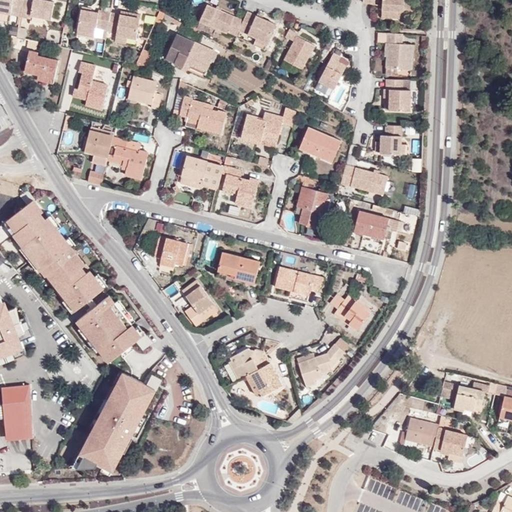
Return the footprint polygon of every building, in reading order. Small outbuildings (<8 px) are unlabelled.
[(10,14),(10,11),(21,13),(23,0),(0,0),(0,12),(6,14),(10,14)] [(54,0),(23,0),(21,13),(21,14),(32,16),(32,14),(52,17),(55,0),(54,0)] [(227,31),(230,25),(239,29),(244,19),(235,14),(235,13),(208,0),(199,19),(227,31)] [(385,0),(385,6),(394,7),(394,13),(406,14),(415,14),(416,1),(408,0),(385,0)] [(394,13),(394,7),(385,6),(384,16),(394,17),(394,13)] [(96,30),(96,27),(109,29),(112,12),(91,8),(83,7),(79,27),(96,30)] [(122,10),(122,13),(112,12),(109,29),(118,30),(118,32),(128,34),(137,36),(141,14),(122,10)] [(165,13),(160,10),(156,21),(160,23),(162,20),(165,13)] [(248,11),(244,19),(239,29),(256,37),(253,44),(265,49),(276,24),(248,11)] [(162,20),(169,23),(172,17),(165,13),(162,20)] [(27,31),(18,29),(17,36),(25,38),(27,31)] [(127,41),(128,34),(118,32),(117,39),(127,41)] [(416,43),(404,42),(404,33),(390,32),(390,42),(388,42),(387,49),(390,49),(390,54),(389,66),(414,67),(416,43)] [(175,62),(174,63),(184,67),(186,61),(191,64),(206,71),(212,59),(196,51),(199,44),(177,34),(166,57),(175,62)] [(299,34),(286,59),(303,68),(316,44),(299,34)] [(27,47),(37,48),(38,41),(25,38),(17,36),(11,35),(10,44),(27,48),(27,47)] [(25,71),(38,74),(54,77),(59,59),(38,55),(39,51),(30,49),(25,71)] [(153,57),(142,52),(136,64),(148,68),(153,57)] [(334,53),(319,81),(335,89),(347,65),(339,61),(341,57),(334,53)] [(101,82),(93,80),(96,67),(96,65),(81,61),(79,71),(82,72),(78,88),(75,87),(73,96),(87,99),(85,105),(102,109),(108,84),(101,82)] [(97,76),(99,68),(96,67),(93,80),(101,82),(102,77),(97,76)] [(37,79),(53,82),(54,77),(38,74),(37,79)] [(134,76),(133,80),(132,87),(129,97),(151,103),(151,107),(158,109),(162,94),(155,92),(157,82),(134,76)] [(413,89),(406,89),(407,79),(390,79),(389,88),(386,88),(384,88),(384,95),(386,96),(390,96),(390,110),(412,110),(413,89)] [(187,117),(199,120),(198,124),(197,127),(222,133),(227,111),(218,109),(218,110),(213,109),(205,107),(206,103),(206,102),(192,99),(192,97),(185,95),(181,112),(180,115),(187,117)] [(260,99),(258,95),(244,104),(246,107),(260,99)] [(282,123),(292,127),(296,110),(286,106),(283,117),(282,123)] [(177,120),(178,115),(180,115),(181,112),(174,110),(172,118),(177,120)] [(277,143),(282,123),(283,117),(265,112),(263,119),(258,118),(258,116),(247,113),(241,138),(260,143),(261,138),(277,143)] [(381,133),(380,152),(400,153),(400,144),(402,125),(386,124),(386,133),(381,133)] [(114,132),(91,126),(91,130),(114,136),(114,132)] [(309,126),(300,148),(332,162),(342,140),(332,136),(330,139),(325,136),(326,133),(309,126)] [(114,136),(91,130),(86,149),(109,155),(111,146),(114,136)] [(126,147),(127,139),(114,136),(111,146),(116,147),(114,156),(124,158),(123,164),(123,165),(127,166),(126,169),(125,175),(142,179),(148,151),(140,149),(140,151),(126,147)] [(277,143),(261,138),(260,143),(275,147),(277,143)] [(140,149),(142,143),(127,139),(126,147),(140,151),(140,149)] [(94,155),(93,160),(106,163),(107,160),(109,155),(86,149),(85,152),(94,155)] [(114,156),(109,155),(107,160),(123,164),(124,158),(114,156)] [(208,160),(188,155),(182,175),(203,180),(202,182),(218,187),(222,172),(223,166),(208,162),(208,160)] [(413,159),(413,171),(422,171),(422,159),(413,159)] [(389,176),(346,164),(342,182),(384,193),(389,176)] [(224,165),(223,166),(222,172),(227,173),(224,185),(234,187),(233,191),(238,193),(236,203),(252,207),(259,179),(250,177),(249,179),(241,177),(243,170),(224,165)] [(91,170),(88,181),(101,184),(104,173),(91,170)] [(324,181),(300,174),(293,179),(323,187),(324,181)] [(201,186),(201,185),(217,190),(218,187),(202,182),(203,180),(182,175),(181,181),(201,186)] [(223,191),(232,193),(233,191),(234,187),(224,185),(223,191)] [(323,208),(325,199),(327,200),(329,193),(302,186),(297,206),(303,207),(300,222),(325,229),(329,210),(328,210),(323,208)] [(20,195),(28,204),(33,199),(35,198),(28,189),(20,195)] [(52,271),(61,282),(57,285),(67,297),(76,310),(104,288),(94,276),(90,270),(86,273),(82,267),(85,264),(72,247),(66,240),(48,217),(45,219),(40,213),(43,212),(33,199),(28,204),(27,204),(8,219),(17,231),(14,233),(24,245),(47,275),(48,274),(52,271)] [(236,217),(238,211),(230,209),(229,216),(236,217)] [(360,210),(355,232),(384,238),(386,232),(389,233),(391,228),(401,231),(403,221),(360,210)] [(154,256),(161,257),(161,260),(175,264),(183,265),(184,259),(186,251),(188,243),(160,236),(154,256)] [(361,240),(352,238),(350,245),(359,247),(361,240)] [(222,251),(218,270),(221,271),(235,275),(235,278),(255,283),(260,261),(222,251)] [(174,268),(175,264),(161,260),(159,265),(174,268)] [(280,266),(275,286),(308,295),(310,290),(318,291),(322,284),(324,277),(280,266)] [(57,285),(61,282),(52,271),(48,274),(57,285)] [(225,279),(234,281),(235,278),(235,275),(221,271),(220,275),(226,276),(225,279)] [(357,272),(356,279),(366,282),(368,275),(357,272)] [(108,285),(98,273),(94,276),(104,288),(108,285)] [(219,308),(197,279),(182,290),(194,305),(185,312),(195,326),(219,308)] [(172,285),(165,290),(170,296),(177,291),(172,285)] [(338,308),(336,312),(343,318),(345,315),(352,320),(349,323),(357,328),(371,312),(349,295),(345,299),(338,294),(331,304),(338,308)] [(78,320),(110,361),(137,341),(142,337),(135,328),(131,324),(115,302),(109,295),(78,320)] [(8,296),(0,299),(0,353),(26,344),(8,296)] [(72,313),(76,310),(67,297),(63,301),(72,313)] [(135,321),(119,299),(115,302),(131,324),(135,321)] [(343,318),(349,323),(352,320),(345,315),(343,318)] [(145,334),(139,325),(135,328),(142,337),(145,334)] [(153,343),(145,334),(142,337),(137,341),(144,350),(153,343)] [(340,337),(327,352),(314,357),(298,362),(306,386),(316,383),(315,379),(322,377),(321,373),(327,372),(331,367),(328,364),(337,354),(340,357),(349,345),(340,337)] [(232,360),(229,361),(238,379),(246,375),(259,368),(264,351),(254,348),(254,350),(247,348),(230,357),(232,360)] [(313,352),(297,357),(298,362),(314,357),(313,352)] [(331,367),(340,357),(337,354),(328,364),(331,367)] [(283,384),(271,362),(259,368),(246,375),(249,382),(253,380),(262,396),(283,384)] [(124,372),(117,385),(121,387),(128,374),(124,372)] [(78,466),(97,465),(98,463),(99,460),(114,468),(135,429),(142,415),(145,409),(141,406),(144,400),(148,402),(155,389),(147,384),(128,374),(121,387),(117,385),(116,384),(109,397),(95,425),(88,438),(92,440),(78,466)] [(162,379),(152,374),(147,384),(155,389),(156,389),(157,390),(162,379)] [(257,395),(261,396),(262,396),(253,380),(249,382),(257,395)] [(440,398),(456,402),(455,405),(464,407),(473,409),(474,404),(482,405),(485,391),(488,392),(490,385),(474,381),(473,388),(459,385),(459,384),(444,380),(440,398)] [(30,384),(2,385),(7,437),(33,434),(30,384)] [(105,395),(91,423),(95,425),(109,397),(105,395)] [(511,397),(505,396),(500,416),(511,419),(511,397)] [(301,409),(289,420),(293,421),(302,414),(301,409)] [(142,415),(135,429),(139,431),(146,417),(142,415)] [(417,442),(434,446),(438,427),(439,425),(410,418),(407,432),(404,444),(416,447),(417,442)] [(463,455),(467,434),(438,427),(434,446),(433,448),(442,450),(440,456),(462,461),(463,455)] [(114,468),(99,460),(98,463),(103,466),(102,468),(111,473),(114,468)] [(511,511),(511,497),(508,495),(504,502),(503,505),(497,502),(491,511),(511,511)]
